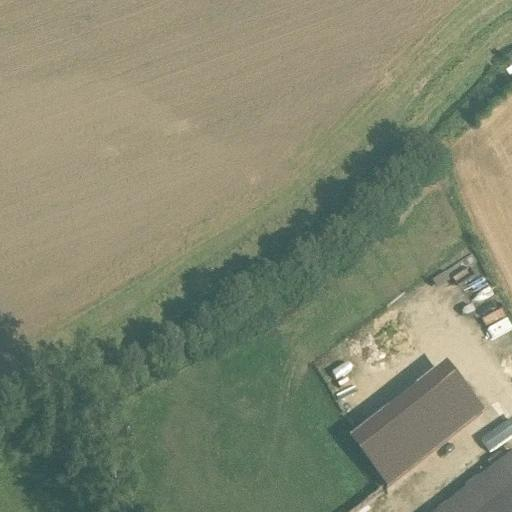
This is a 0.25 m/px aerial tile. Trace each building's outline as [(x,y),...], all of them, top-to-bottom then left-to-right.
[(506,427),(491,408),(482,416),(497,435),(506,427)] [(480,417),(416,468),(433,490),(498,439),(480,417)] [(377,427),(358,442),(365,451),(384,436),(377,427)] [(408,467),(384,436),(365,451),(389,482),(408,467)] [(511,511),(511,458),(443,511),(511,511)] [(404,479),(362,511),(401,511),(420,498),(404,479)]
